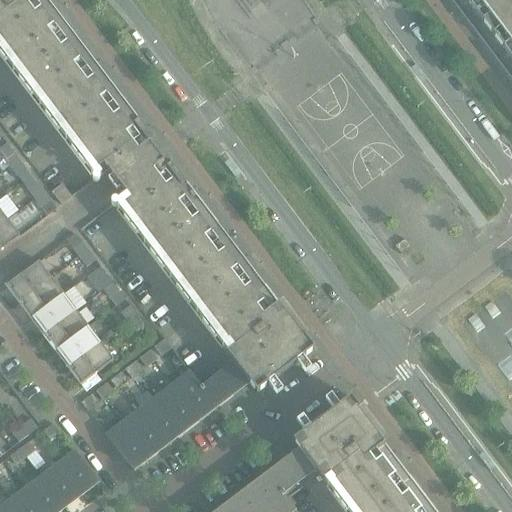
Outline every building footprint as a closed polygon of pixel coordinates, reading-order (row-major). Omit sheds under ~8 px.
[(0,0),(0,44),(5,51),(18,68),(31,86),(45,103),(58,121),(71,138),(84,156),(98,173),(105,168),(117,184),(129,200),(122,206),(135,223),(149,241),(162,258),(175,276),(188,293),(202,311),(215,328),(228,346),(229,345),(233,350),(227,355),(235,365),(233,367),(247,386),(249,385),(257,394),(314,351),(295,326),(281,306),(280,305),(186,181),(171,162),(169,158),(163,162),(156,154),(150,146),(156,142),(153,138),(138,118),(49,0),(0,0)] [(511,0),(450,0),(511,81),(511,0)] [(19,161),(12,151),(3,158),(10,168),(19,161)] [(27,171),(19,161),(10,168),(18,177),(27,171)] [(44,194),(37,184),(28,191),(35,200),(44,194)] [(72,198),(62,186),(52,193),(62,206),(72,198)] [(51,203),(44,194),(35,200),(42,210),(51,203)] [(0,253),(20,238),(7,221),(0,226),(0,253)] [(88,252),(81,243),(72,249),(79,259),(88,252)] [(96,262),(88,252),(79,259),(87,269),(96,262)] [(21,304),(23,302),(52,280),(39,263),(10,285),(14,291),(12,292),(21,304)] [(113,285),(106,275),(97,282),(104,291),(113,285)] [(33,320),(35,318),(64,296),(52,280),(23,302),(27,307),(25,308),(33,320)] [(120,294),(113,285),(104,291),(111,301),(120,294)] [(48,335),(76,312),(64,296),(35,318),(39,323),(37,325),(46,336),(48,335)] [(137,317),(130,307),(121,314),(129,324),(137,317)] [(58,352),(60,351),(89,328),(76,312),(48,335),(51,339),(49,341),(58,352)] [(145,327),(137,317),(129,324),(136,333),(145,327)] [(72,367),(101,345),(89,328),(60,351),(64,356),(62,357),(70,369),(72,367)] [(172,350),(165,341),(154,349),(161,358),(172,350)] [(83,385),(114,361),(101,345),(72,367),(76,372),(74,374),(83,385)] [(157,361),(150,352),(140,360),(146,369),(157,361)] [(143,372),(136,363),(125,371),(132,380),(143,372)] [(241,391),(247,386),(233,367),(226,372),(219,378),(203,389),(202,387),(201,388),(217,409),(241,391)] [(128,383),(121,374),(111,382),(117,391),(128,383)] [(217,409),(201,388),(191,374),(190,375),(190,374),(173,388),(199,423),(217,409)] [(114,394),(107,385),(96,393),(103,402),(114,394)] [(199,423),(173,388),(156,400),(183,435),(199,423)] [(99,405),(92,396),(82,404),(88,413),(99,405)] [(351,399),(293,442),(300,452),(298,453),(313,472),(315,471),(323,482),(329,477),(333,482),(332,483),(345,500),(353,511),(436,511),(385,445),(383,441),(375,431),(373,428),(370,424),(351,399)] [(183,435),(156,400),(140,413),(167,447),(183,435)] [(167,447),(140,413),(123,425),(150,460),(167,447)] [(38,429),(31,420),(22,428),(29,436),(38,429)] [(150,460),(123,425),(107,437),(108,437),(107,438),(134,472),(150,460)] [(59,434),(53,426),(44,433),(50,441),(59,434)] [(29,436),(22,428),(12,435),(19,444),(29,436)] [(35,452),(29,444),(20,451),(26,459),(35,452)] [(26,459),(20,451),(10,458),(17,466),(26,459)] [(307,477),(313,472),(298,453),(292,458),(267,477),(283,498),(284,497),(285,496),(283,494),(307,477)] [(93,478),(77,456),(75,454),(74,454),(58,467),(81,497),(98,485),(93,478)] [(81,497),(58,467),(41,479),(64,510),(81,497)] [(294,511),(284,497),(283,498),(267,477),(250,489),(267,511),(293,511),(294,511)] [(61,511),(64,510),(41,479),(25,491),(40,511),(61,511)] [(267,511),(250,489),(234,502),(241,511),(267,511)] [(40,511),(25,491),(9,504),(14,511),(40,511)] [(241,511),(234,502),(220,511),(241,511)]
